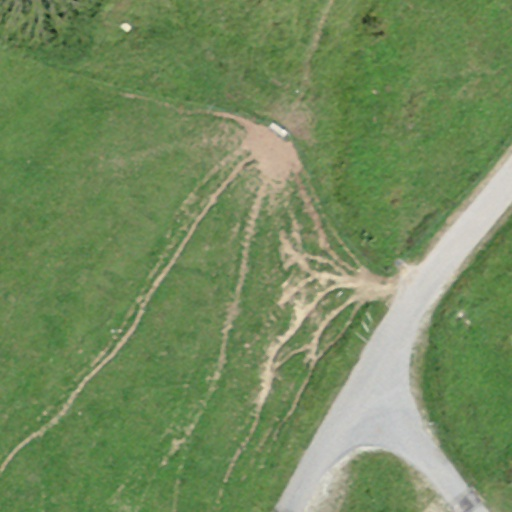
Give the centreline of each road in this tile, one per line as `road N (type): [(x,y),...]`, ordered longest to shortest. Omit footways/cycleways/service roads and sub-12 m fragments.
road 1 (unclassified): [(511,185),(467,239),(288,511)]
road 2 (track): [(480,511),(377,371)]
